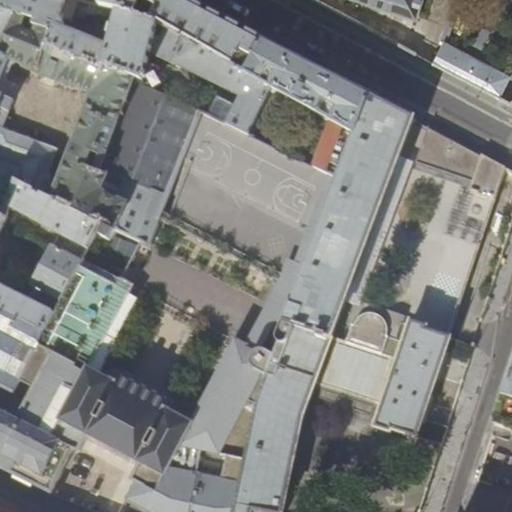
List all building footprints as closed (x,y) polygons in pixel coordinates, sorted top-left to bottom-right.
[(2,0),(1,4),(0,6),(0,7),(35,19),(34,24),(55,31),(49,46),(103,68),(104,66),(142,79),(140,84),(148,87),(157,68),(146,63),(149,52),(240,97),(235,106),(216,96),(207,116),(247,136),(270,88),(255,79),(246,74),(151,19),(143,15),(118,10),(108,46),(58,26),(60,19),(70,22),(72,21),(74,17),(85,20),(87,12),(106,16),(108,8),(101,6),(74,0),(2,0)] [(102,0),(101,6),(108,8),(118,10),(143,15),(151,19),(160,0),(102,0)] [(238,28),(184,0),(160,0),(151,19),(246,74),(263,42),(253,36),(238,28)] [(361,0),(418,19),(424,0),(361,0)] [(0,114),(12,87),(0,82),(0,73),(5,65),(78,94),(56,153),(49,174),(52,181),(46,196),(103,223),(106,224),(115,229),(146,244),(157,217),(197,111),(148,87),(140,84),(142,79),(104,66),(103,68),(49,46),(55,31),(34,24),(35,19),(0,7),(0,114)] [(321,72),(263,42),(246,74),(255,79),(262,68),(276,76),(270,88),(318,115),(323,104),(332,109),(331,111),(335,114),(331,123),(355,136),(369,97),(321,72)] [(511,77),(448,44),(436,65),(500,98),(511,77)] [(413,121),(369,97),(355,136),(338,180),(285,324),(288,326),(282,344),(258,408),(235,511),(282,511),(302,420),(315,384),(321,386),(320,389),(374,408),(375,405),(381,407),(374,429),(389,434),(390,431),(416,440),(426,409),(432,389),(440,365),(448,341),(447,340),(447,338),(425,331),(425,329),(410,324),(402,346),(386,340),(381,355),(332,339),(413,121)] [(0,467),(52,493),(76,447),(81,450),(85,442),(89,434),(142,462),(139,469),(134,477),(139,480),(129,500),(143,507),(153,511),(235,511),(258,408),(282,344),(288,326),(285,324),(338,180),(313,168),(247,136),(207,116),(197,111),(157,217),(281,281),(248,345),(236,339),(191,422),(170,411),(173,403),(116,372),(112,380),(91,368),(133,286),(83,260),(39,344),(13,392),(0,384),(0,467)] [(313,168),(338,180),(355,136),(331,123),(313,168)] [(56,153),(0,129),(0,153),(23,163),(20,170),(16,182),(46,196),(52,181),(49,174),(56,153)] [(460,190),(493,201),(505,169),(434,131),(427,144),(468,166),(460,190)] [(0,188),(13,193),(16,182),(20,170),(0,161),(0,188)] [(46,196),(16,182),(13,193),(8,208),(59,235),(31,288),(33,289),(27,301),(0,285),(0,315),(16,324),(13,329),(39,344),(83,260),(103,223),(46,196)] [(0,215),(5,217),(8,208),(13,193),(0,188),(0,215)] [(115,229),(106,224),(102,234),(111,238),(115,229)] [(0,384),(13,392),(39,344),(13,329),(16,324),(0,315),(0,384)] [(511,511),(511,399),(504,397),(495,427),(511,431),(511,511)]
